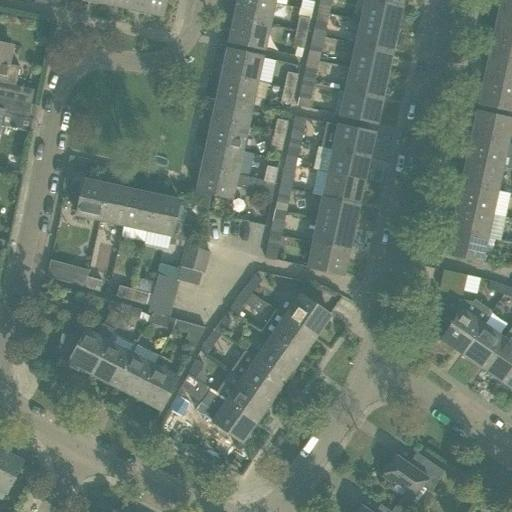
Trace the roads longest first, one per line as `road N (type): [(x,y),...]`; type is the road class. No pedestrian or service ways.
road 1 (residential): [(0,374),(58,90),(71,71),(95,59),(150,63),(178,49),(197,0)]
road 2 (residential): [(368,379),(456,0)]
road 3 (residential): [(368,379),(416,389),(511,451)]
road 4 (residential): [(274,511),(368,379)]
road 5 (residential): [(211,511),(79,447)]
